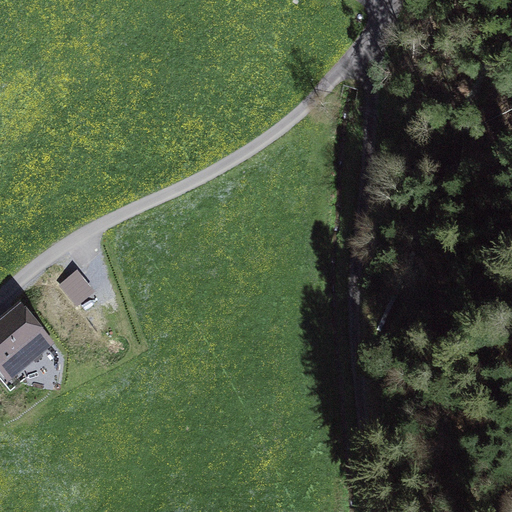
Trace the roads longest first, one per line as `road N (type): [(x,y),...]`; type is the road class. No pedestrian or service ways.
road 1 (unclassified): [(0,295),(91,228),(262,143),(363,48),(395,0)]
road 2 (track): [(352,350),(378,336),(393,311),(475,97),(511,41)]
